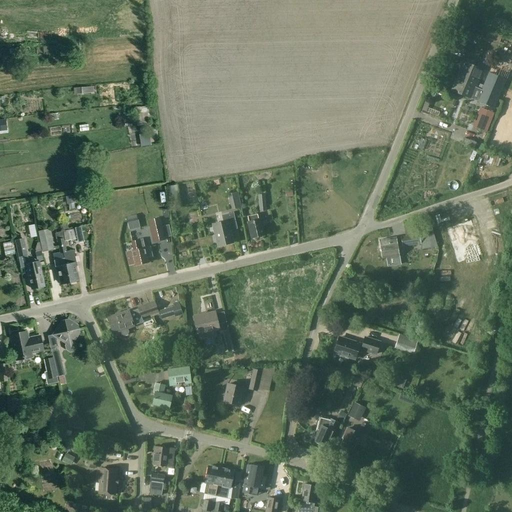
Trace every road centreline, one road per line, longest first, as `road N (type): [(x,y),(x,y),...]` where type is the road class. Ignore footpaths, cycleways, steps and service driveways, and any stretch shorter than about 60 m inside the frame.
road 1 (residential): [(289,460),(132,418),(79,301)]
road 2 (residential): [(79,301),(358,233)]
road 3 (residential): [(358,233),(452,0)]
road 4 (residential): [(358,233),(302,367),(289,460)]
road 5 (residential): [(358,233),(511,181)]
road 6 (residential): [(289,460),(403,511)]
